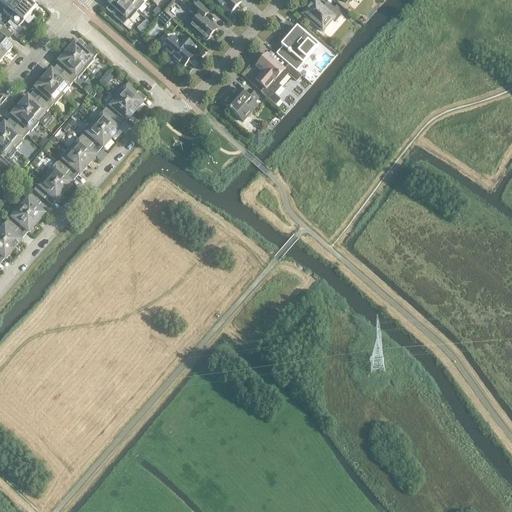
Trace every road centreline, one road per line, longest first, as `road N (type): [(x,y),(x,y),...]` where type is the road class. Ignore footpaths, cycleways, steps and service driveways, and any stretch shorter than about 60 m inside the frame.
road 1 (track): [(511,506),(390,351),(312,287),(287,273),(264,273)]
road 2 (unknown): [(62,511),(264,273)]
road 3 (unknown): [(305,227),(444,341),(511,431)]
road 4 (residential): [(0,286),(165,105)]
road 5 (residential): [(165,105),(189,103),(280,0)]
road 6 (residential): [(165,105),(74,18)]
